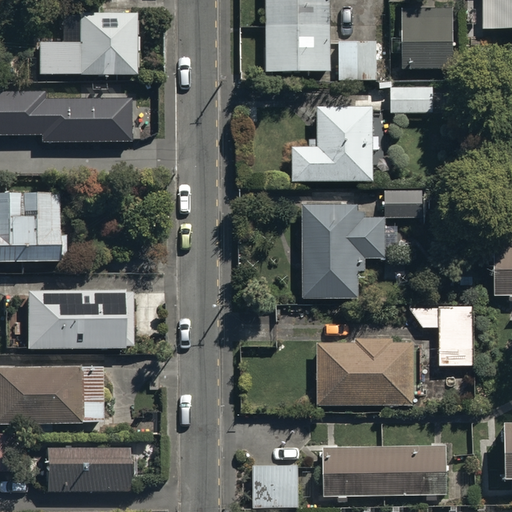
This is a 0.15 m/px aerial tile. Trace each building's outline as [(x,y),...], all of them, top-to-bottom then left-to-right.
[(328,0),(263,0),(265,72),(330,71),(328,0)] [(511,0),(482,0),(483,28),(511,27),(511,0)] [(452,7),(401,6),(400,67),(451,68),(452,7)] [(37,43),(37,73),(134,73),(134,67),(137,67),(137,22),(134,22),(134,12),(77,13),(78,43),(37,43)] [(376,40),(337,41),(338,81),(377,80),(376,40)] [(496,48),(470,48),(470,71),(496,71),(496,48)] [(19,61),(0,61),(0,82),(19,82),(19,61)] [(432,85),(389,85),(389,114),(433,113),(432,85)] [(45,91),(0,91),(0,133),(43,133),(43,141),(132,140),(131,98),(45,99),(45,91)] [(371,181),(371,104),(317,105),(317,140),(309,140),(309,148),(290,148),(290,181),(371,181)] [(422,190),(383,190),(383,217),(366,217),(366,212),(357,211),(357,203),(301,202),(300,298),(358,298),(358,270),(364,270),(364,258),(384,258),(385,217),(422,218),(422,190)] [(58,192),(0,191),(0,261),(56,262),(56,256),(66,256),(66,234),(58,234),(58,192)] [(511,240),(492,241),(492,296),(511,296),(511,240)] [(122,289),(24,290),(24,345),(100,345),(100,348),(122,348),(122,289)] [(422,327),(437,327),(438,366),(470,366),(470,304),(409,305),(409,310),(422,327)] [(317,343),(317,406),(413,406),(413,342),(391,342),(391,338),(356,338),(356,343),(317,343)] [(101,368),(0,366),(0,421),(101,424),(101,368)] [(511,421),(501,422),(502,477),(511,477),(511,421)] [(14,434),(0,433),(0,471),(13,472),(14,434)] [(445,445),(323,446),(323,502),(445,501),(445,445)] [(128,448),(46,447),(45,491),(127,492),(128,448)]
